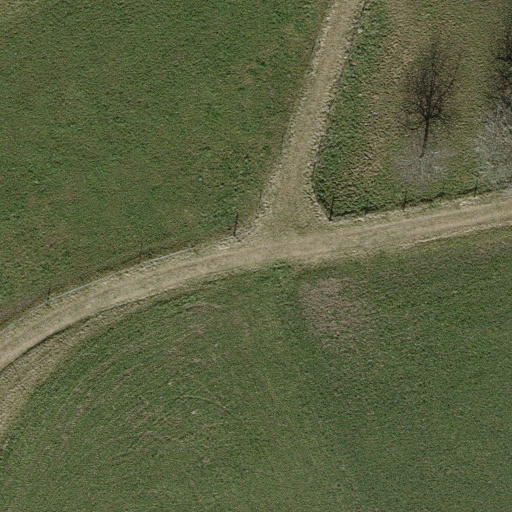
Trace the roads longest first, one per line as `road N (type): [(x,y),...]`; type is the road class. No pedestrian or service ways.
road 1 (track): [(0,354),(142,282),(511,213)]
road 2 (track): [(269,260),(315,89),(350,0)]
